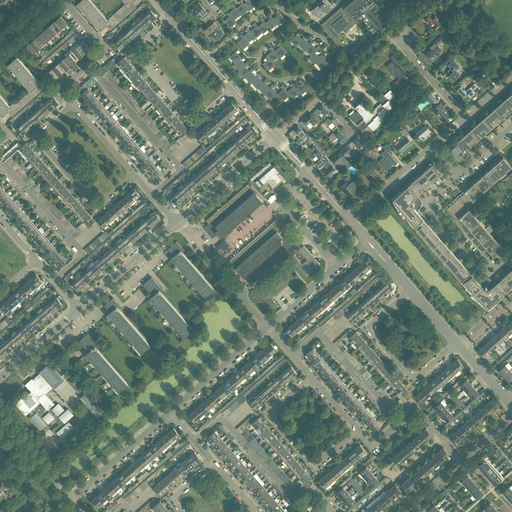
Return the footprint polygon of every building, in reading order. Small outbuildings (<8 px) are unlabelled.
[(92,4),(88,0),(81,0),(77,4),(78,4),(80,7),(81,6),(85,11),(92,4)] [(242,15),(248,9),(249,9),(244,4),(240,0),(239,1),(241,4),(236,8),(241,14),(242,15)] [(249,10),(256,5),(252,0),(248,0),(244,4),(249,9),(248,9),(249,10)] [(317,18),(332,5),(327,0),(322,0),(315,6),(314,6),(310,9),(317,18)] [(353,0),(352,0),(348,0),(322,24),(336,40),(338,39),(342,36),(339,32),(344,28),(347,31),(356,23),(355,23),(357,21),(355,19),(358,17),(359,18),(361,16),(360,15),(364,12),(365,12),(364,13),(366,15),(366,14),(368,16),(367,16),(369,18),(370,18),(374,23),(373,23),(375,25),(376,25),(377,26),(377,27),(378,29),(379,28),(380,29),(392,19),(385,11),(383,13),(375,3),(378,1),(377,0),(353,0)] [(210,14),(199,2),(189,10),(194,15),(198,11),(202,15),(200,17),(203,20),(206,23),(211,19),(208,16),(210,14)] [(111,25),(131,7),(128,5),(127,3),(107,20),(109,22),(111,25)] [(91,19),(98,12),(92,4),(85,11),(86,13),(91,19)] [(237,22),(237,21),(235,19),(241,14),(236,8),(233,4),(231,6),(234,9),(229,13),(237,22)] [(110,30),(137,7),(136,7),(133,10),(131,7),(111,25),(113,27),(110,30)] [(152,21),(156,18),(157,17),(151,10),(146,14),(152,21)] [(279,25),(285,19),(277,10),(276,12),(278,14),(273,18),(273,19),(279,25)] [(105,19),(98,12),(91,19),(92,20),(92,19),(98,26),(97,26),(100,29),(99,30),(100,30),(109,22),(107,20),(106,19),(105,19)] [(230,27),(237,22),(229,13),(229,12),(227,14),(229,16),(224,21),(230,27)] [(148,25),(152,21),(146,14),(142,18),(148,25)] [(279,25),(273,19),(273,18),(270,14),(268,16),(270,18),(266,23),(265,23),(270,28),(271,29),(277,24),(279,25)] [(433,18),(430,15),(428,17),(428,16),(424,19),(430,25),(433,22),(435,24),(439,21),(435,16),(433,18)] [(64,27),(68,24),(61,16),(57,19),(64,27)] [(143,29),(148,25),(142,18),(137,22),(143,29)] [(263,33),(270,28),(265,23),(266,23),(262,18),(260,20),(262,23),(258,27),(263,32),(262,32),(263,33)] [(61,30),(64,27),(57,19),(54,22),(61,30)] [(214,22),(211,19),(206,23),(208,26),(204,30),(209,34),(214,30),(218,35),(215,37),(218,40),(225,34),(214,21),(214,22)] [(57,33),(61,30),(54,22),(50,25),(57,33)] [(138,33),(143,29),(137,22),(132,26),(138,33)] [(263,32),(258,27),(255,23),(253,25),(255,27),(251,31),(247,27),(247,28),(255,37),(256,38),(262,32),(263,32)] [(54,36),(56,34),(57,33),(50,25),(47,28),(54,36)] [(134,37),(138,33),(132,26),(128,30),(134,37)] [(441,35),(449,29),(446,26),(439,32),(441,35)] [(50,39),(54,36),(47,28),(43,31),(50,39)] [(250,43),(249,42),(255,37),(247,28),(246,29),(248,32),(243,36),(250,43)] [(129,41),(134,37),(128,30),(123,34),(129,41)] [(47,42),(50,39),(43,31),(40,34),(47,42)] [(44,45),(47,42),(40,34),(37,37),(44,45)] [(125,45),(129,41),(123,34),(119,38),(125,45)] [(243,49),(250,43),(243,36),(242,34),(240,36),(242,38),(238,43),(243,49)] [(301,39),(297,34),(290,40),(296,46),(305,38),(304,37),(301,39)] [(432,61),(442,52),(443,52),(437,45),(444,40),(441,36),(429,47),(432,49),(427,54),(432,61)] [(40,48),(44,45),(37,37),(33,40),(40,48)] [(120,49),(125,45),(119,38),(114,42),(120,49)] [(309,43),(305,39),(305,38),(296,46),(296,47),(298,45),(304,51),(305,50),(312,44),(313,43),(312,41),(309,43)] [(37,51),(40,48),(33,40),(30,43),(37,51)] [(87,52),(90,49),(82,40),(78,43),(80,44),(87,52)] [(33,54),(35,52),(37,51),(30,43),(26,46),(33,54)] [(281,58),(287,52),(279,43),(277,44),(280,47),(275,51),(279,56),(281,58)] [(76,47),(83,55),(87,52),(80,44),(76,47)] [(316,49),(312,44),(305,50),(311,56),(320,48),(319,46),(316,49)] [(80,58),(83,55),(76,47),(73,50),(80,58)] [(279,56),(275,51),(271,47),(269,48),(272,51),(267,55),(267,56),(273,62),(279,56)] [(319,57),(315,52),(320,48),(311,56),(309,58),(314,64),(316,63),(322,57),(324,56),(322,55),(319,57)] [(76,61),(80,58),(73,50),(71,52),(69,53),(76,61)] [(240,56),(236,52),(236,51),(229,57),(235,64),(240,59),(244,56),(243,54),(240,56)] [(73,64),(76,61),(69,53),(66,56),(73,64)] [(70,67),(73,64),(66,56),(63,59),(70,67)] [(101,77),(104,75),(109,70),(117,63),(120,60),(116,56),(97,72),(101,77)] [(273,62),(267,56),(266,57),(268,60),(263,64),(269,70),(276,65),(273,62)] [(23,65),(16,58),(18,57),(17,57),(8,65),(9,64),(12,67),(16,71),(23,65)] [(121,68),(128,62),(124,57),(120,60),(117,63),(121,68)] [(327,62),(322,57),(316,63),(321,69),(331,61),(329,60),(327,62)] [(66,70),(70,67),(63,59),(59,62),(66,70)] [(244,64),(240,59),(235,64),(234,65),(239,71),(245,66),(249,63),(247,61),(244,64)] [(453,81),(460,75),(456,70),(460,66),(454,59),(448,65),(451,68),(448,70),(451,74),(449,76),(453,81)] [(63,73),(66,70),(59,62),(56,65),(63,73)] [(125,72),(132,66),(128,62),(121,68),(125,72)] [(363,77),(372,69),(366,62),(364,64),(364,65),(357,71),(363,77)] [(22,79),(29,73),(23,65),(16,71),(18,73),(17,74),(22,79)] [(59,76),(63,73),(56,65),(52,68),(56,72),(59,76)] [(129,77),(136,71),(132,66),(125,72),(129,77)] [(249,71),(245,66),(239,71),(238,72),(244,79),(245,78),(252,72),(253,71),(252,69),(249,71)] [(49,71),(56,79),(59,76),(56,72),(52,68),(49,71)] [(133,81),(140,75),(136,71),(129,77),(133,81)] [(489,80),(492,78),(486,71),(483,74),(489,80)] [(256,77),(252,72),(245,78),(251,84),(252,83),(258,77),(260,76),(258,74),(256,77)] [(36,80),(29,73),(22,79),(23,80),(24,80),(29,86),(28,87),(31,90),(30,90),(30,91),(16,103),(15,101),(9,106),(8,104),(7,105),(1,98),(0,98),(0,110),(1,111),(0,112),(3,115),(2,116),(11,108),(16,113),(12,116),(41,91),(44,89),(41,86),(38,88),(36,86),(40,83),(40,82),(39,82),(37,79),(36,80)] [(140,75),(133,81),(132,83),(136,87),(137,86),(144,80),(140,75)] [(84,92),(88,88),(95,83),(96,81),(97,80),(93,76),(80,87),(84,92)] [(262,82),(258,77),(252,83),(257,89),(258,88),(265,83),(267,81),(265,80),(262,82)] [(311,92),(318,87),(309,77),(308,79),(310,81),(305,86),(308,89),(311,92)] [(141,90),(148,84),(144,80),(137,86),(141,90)] [(302,95),(308,89),(305,86),(300,80),(298,81),(301,84),(296,88),(300,92),(302,95)] [(269,87),(265,83),(258,88),(264,95),(265,94),(272,88),(273,87),(272,85),(269,87)] [(293,98),(300,92),(296,88),(292,83),(290,84),(292,87),(288,91),(290,95),(293,98)] [(465,102),(480,89),(475,83),(466,91),(461,86),(457,90),(463,96),(461,98),(465,102)] [(145,95),(152,89),(148,84),(141,90),(145,95)] [(284,100),(290,95),(288,91),(282,85),(281,87),(283,89),(277,94),(276,95),(279,98),(280,96),(284,100)] [(390,113),(388,111),(394,106),(390,101),(396,95),(391,90),(393,87),(391,85),(384,94),(384,95),(388,100),(382,104),(381,103),(378,105),(371,111),(367,106),(364,108),(360,103),(356,107),(360,112),(359,113),(358,114),(356,111),(355,112),(350,116),(349,117),(355,123),(362,130),(368,125),(373,131),(379,125),(385,119),(384,118),(390,113)] [(92,93),(88,88),(84,92),(81,94),(85,99),(92,93)] [(271,100),(276,95),(277,94),(272,88),(265,94),(271,100)] [(149,99),(156,93),(152,89),(145,95),(149,99)] [(89,104),(96,98),(92,93),(85,99),(89,104)] [(153,104),(160,98),(156,93),(149,99),(153,104)] [(434,98),(430,94),(432,93),(426,98),(430,103),(431,101),(433,102),(435,100),(434,98)] [(464,150),(511,107),(511,94),(457,143),(457,142),(456,142),(457,143),(450,149),(460,160),(467,154),(464,150)] [(48,100),(54,107),(59,103),(53,96),(48,100)] [(94,108),(100,102),(96,98),(89,104),(94,108)] [(157,109),(164,103),(160,98),(153,104),(156,107),(157,109)] [(50,111),(54,107),(48,100),(44,104),(50,111)] [(97,113),(104,107),(100,102),(94,108),(97,113)] [(161,113),(168,107),(164,103),(157,109),(161,113)] [(233,113),(238,109),(237,108),(234,105),(232,103),(227,106),(233,113)] [(450,114),(440,104),(441,103),(432,111),(433,110),(442,121),(442,122),(451,114),(450,114)] [(45,115),(50,111),(44,104),(39,108),(45,115)] [(330,113),(322,104),(313,112),(316,115),(314,117),(318,122),(321,120),(318,116),(322,113),(325,117),(330,113)] [(229,117),(233,113),(227,106),(223,111),(229,117)] [(101,117),(108,111),(104,107),(97,113),(101,117)] [(165,118),(172,112),(168,107),(161,113),(165,118)] [(41,119),(45,115),(39,108),(35,112),(41,119)] [(105,122),(112,116),(108,111),(101,117),(105,122)] [(224,121),(229,117),(223,111),(218,114),(224,121)] [(422,113),(420,111),(416,115),(418,116),(417,116),(423,122),(427,118),(422,112),(422,113)] [(36,123),(41,119),(35,112),(30,116),(36,123)] [(169,122),(176,116),(172,112),(165,118),(169,122)] [(318,122),(314,117),(311,113),(302,120),(305,124),(302,126),(306,130),(309,128),(306,125),(310,121),(314,126),(318,122)] [(220,125),(224,121),(218,114),(214,118),(220,125)] [(340,123),(333,114),(324,122),(328,126),(332,123),(336,127),(331,130),(333,133),(338,128),(339,128),(337,126),(340,123)] [(32,127),(36,123),(30,116),(26,120),(32,127)] [(109,126),(116,120),(112,116),(105,122),(109,126)] [(173,127),(180,121),(176,116),(169,122),(173,127)] [(215,129),(220,125),(214,118),(209,122),(215,129)] [(27,131),(32,127),(26,120),(21,124),(27,131)] [(113,131),(120,125),(116,120),(109,126),(113,131)] [(177,132),(184,125),(180,121),(173,127),(177,132)] [(22,135),(27,131),(21,124),(20,122),(15,126),(22,135)] [(211,133),(215,129),(209,122),(205,126),(211,133)] [(117,135),(124,130),(120,125),(113,131),(117,135)] [(183,142),(186,140),(182,136),(184,134),(188,130),(184,125),(177,132),(181,136),(179,138),(183,142)] [(305,134),(298,125),(289,133),(293,137),(297,134),(301,138),(302,137),(304,140),(308,136),(306,133),(305,134)] [(422,139),(431,132),(425,125),(416,133),(422,139)] [(206,137),(211,133),(205,126),(200,130),(206,137)] [(254,137),(258,133),(255,129),(253,127),(252,126),(248,130),(254,137)] [(347,140),(338,129),(338,128),(333,133),(329,136),(333,141),(337,137),(341,141),(340,142),(342,145),(347,140)] [(405,136),(409,133),(404,128),(401,131),(405,136)] [(121,140),(128,134),(124,130),(117,135),(121,140)] [(201,142),(206,137),(200,130),(195,135),(201,142)] [(249,141),(254,137),(248,130),(243,134),(249,141)] [(126,145),(132,139),(128,134),(121,140),(126,145)] [(245,145),(249,141),(243,134),(239,138),(245,145)] [(308,155),(317,147),(309,139),(310,138),(308,136),(304,140),(305,142),(308,147),(304,150),(308,155)] [(360,141),(357,137),(348,144),(352,149),(356,145),(360,150),(367,144),(363,139),(360,141)] [(401,152),(412,143),(406,137),(396,146),(401,152)] [(240,149),(245,145),(239,138),(234,142),(240,149)] [(130,149),(136,143),(132,139),(126,145),(130,149)] [(11,156),(19,149),(22,146),(18,142),(0,157),(0,158),(3,163),(6,160),(11,156)] [(236,153),(240,149),(234,142),(230,146),(236,153)] [(24,153),(31,147),(26,143),(22,146),(19,149),(24,153)] [(133,154),(140,148),(136,143),(130,149),(133,154)] [(386,144),(385,143),(382,145),(386,149),(381,153),(384,156),(378,162),(386,171),(396,161),(388,152),(391,149),(387,143),(386,144)] [(356,153),(352,149),(348,144),(340,152),(344,156),(348,153),(351,157),(356,153)] [(231,157),(236,153),(230,146),(225,150),(231,157)] [(28,158),(35,152),(31,147),(24,153),(28,158)] [(324,156),(317,147),(308,155),(312,159),(316,156),(320,160),(321,159),(323,162),(327,158),(325,155),(324,156)] [(138,159),(144,153),(140,148),(133,154),(138,159)] [(226,161),(231,157),(225,150),(220,154),(226,161)] [(32,163),(39,157),(35,152),(28,158),(32,163)] [(347,161),(344,156),(340,152),(331,160),(335,164),(339,160),(343,165),(345,163),(347,161)] [(141,163),(148,157),(144,153),(138,159),(141,163)] [(222,165),(226,161),(220,154),(216,158),(222,165)] [(363,159),(369,167),(359,176),(368,186),(379,177),(371,168),(374,165),(366,156),(363,159)] [(36,167),(42,161),(39,157),(32,163),(36,167)] [(146,168),(152,162),(148,157),(141,163),(146,168)] [(511,166),(503,157),(503,158),(504,158),(466,192),(465,191),(464,191),(466,192),(448,208),(458,220),(461,217),(494,255),(494,256),(494,255),(493,256),(494,256),(503,248),(502,248),(502,249),(468,210),(469,210),(469,209),(476,203),(473,200),(472,199),(510,166),(511,166),(511,167),(511,166)] [(217,169),(222,165),(216,158),(211,162),(217,169)] [(327,177),(336,169),(328,160),(329,160),(327,158),(323,162),(324,164),(327,169),(323,172),(327,177)] [(40,172),(47,166),(42,161),(36,167),(40,172)] [(149,172),(156,166),(152,162),(146,168),(149,172)] [(213,173),(217,169),(211,162),(207,166),(213,173)] [(273,167),(269,162),(255,175),(259,179),(255,182),(260,187),(267,181),(274,189),(283,181),(284,182),(288,178),(276,164),(273,167)] [(441,173),(433,163),(433,164),(434,165),(431,167),(430,167),(424,172),(424,173),(418,179),(417,178),(411,184),(408,187),(408,186),(401,192),(401,191),(400,192),(401,192),(399,194),(398,193),(394,197),(394,196),(393,197),(394,197),(393,198),(392,198),(392,199),(392,200),(394,202),(397,207),(400,212),(401,212),(404,216),(405,217),(405,216),(408,219),(414,225),(413,226),(419,232),(420,232),(425,238),(424,238),(430,245),(431,244),(436,251),(438,255),(446,248),(416,212),(417,211),(415,210),(419,204),(419,203),(419,202),(414,197),(416,195),(415,194),(440,172),(441,173)] [(44,176),(51,170),(47,166),(40,172),(44,176)] [(153,177),(160,171),(156,166),(149,172),(153,177)] [(208,177),(213,173),(207,166),(202,170),(208,177)] [(48,181),(55,175),(51,170),(44,176),(48,181)] [(204,181),(208,177),(202,170),(198,174),(204,181)] [(157,181),(164,175),(160,171),(153,177),(157,181)] [(199,185),(204,181),(198,174),(193,178),(199,185)] [(353,199),(360,193),(354,186),(358,182),(350,174),(344,179),(348,184),(343,189),(347,195),(349,194),(353,199)] [(52,185),(59,179),(55,175),(48,181),(52,185)] [(195,189),(199,185),(193,178),(188,182),(195,189)] [(56,190),(63,184),(59,179),(52,185),(56,190)] [(190,193),(195,189),(188,182),(184,186),(190,193)] [(221,237),(262,201),(247,183),(201,223),(214,237),(218,234),(221,237)] [(60,195),(67,188),(63,184),(56,190),(60,195)] [(185,197),(190,193),(184,186),(179,190),(185,197)] [(64,199),(71,193),(67,188),(60,195),(64,199)] [(142,197),(137,192),(134,188),(130,192),(136,199),(137,201),(142,197)] [(181,201),(185,197),(179,190),(175,194),(181,201)] [(0,199),(3,203),(10,197),(6,192),(0,197),(0,199)] [(131,203),(136,199),(130,192),(125,196),(131,203)] [(68,204),(75,198),(71,193),(64,199),(68,204)] [(176,205),(181,201),(175,194),(168,200),(171,204),(173,202),(176,205)] [(127,207),(131,203),(125,196),(121,200),(127,207)] [(7,208),(14,202),(10,197),(3,203),(7,208)] [(72,208),(79,202),(75,198),(68,204),(72,208)] [(122,211),(127,207),(121,200),(116,204),(122,211)] [(17,204),(14,202),(7,208),(11,212),(18,206),(20,204),(19,202),(17,204)] [(76,213),(83,207),(79,202),(72,208),(76,213)] [(118,215),(122,211),(116,204),(112,208),(118,215)] [(15,217),(22,211),(18,206),(11,212),(15,217)] [(80,217),(87,211),(83,207),(76,213),(80,217)] [(113,219),(118,215),(112,208),(107,212),(113,219)] [(19,221),(26,215),(22,211),(15,217),(19,221)] [(84,222),(87,219),(91,216),(87,211),(80,217),(84,222)] [(108,223),(113,219),(107,212),(102,216),(108,223)] [(156,223),(161,219),(155,212),(150,216),(156,223)] [(24,226),(30,220),(26,215),(19,221),(24,226)] [(104,227),(108,223),(102,216),(98,221),(104,227)] [(152,227),(156,223),(150,216),(146,220),(152,227)] [(28,231),(35,225),(30,220),(24,226),(28,231)] [(147,231),(152,227),(146,220),(141,224),(147,231)] [(142,235),(147,231),(141,224),(136,228),(142,235)] [(294,240),(285,230),(280,224),(272,225),(230,261),(254,288),(291,255),(290,255),(286,259),(280,253),(294,240)] [(32,235),(39,229),(35,225),(28,231),(32,235)] [(138,238),(142,235),(136,228),(132,232),(138,238)] [(36,240),(43,234),(39,229),(32,235),(36,240)] [(133,243),(138,238),(132,232),(127,236),(133,243)] [(40,244),(47,238),(43,234),(36,240),(40,244)] [(129,247),(133,243),(127,236),(123,240),(129,247)] [(44,249),(51,243),(47,238),(40,244),(44,249)] [(124,251),(129,247),(123,240),(118,244),(124,251)] [(213,289),(182,254),(183,253),(181,250),(183,248),(177,241),(168,249),(174,256),(171,258),(171,259),(172,258),(174,261),(175,261),(181,267),(180,268),(186,274),(192,280),(191,280),(197,287),(197,286),(203,293),(202,293),(205,296),(204,297),(205,297),(214,289),(214,288),(213,289)] [(223,254),(231,247),(226,241),(218,248),(223,254)] [(48,253),(55,247),(51,243),(44,249),(48,253)] [(119,255),(124,251),(118,244),(113,248),(119,255)] [(320,264),(303,245),(289,257),(290,258),(290,257),(297,265),(296,265),(306,277),(320,264)] [(52,258),(59,252),(56,249),(55,247),(48,253),(52,258)] [(115,259),(119,255),(113,248),(109,252),(115,259)] [(477,283),(446,248),(438,255),(441,258),(442,257),(447,264),(452,271),(453,270),(458,276),(458,277),(464,283),(470,289),(469,290),(472,293),(471,293),(472,294),(475,298),(476,298),(480,302),(484,305),(484,306),(487,308),(488,308),(489,308),(490,307),(494,303),(495,303),(494,302),(495,300),(496,301),(496,300),(502,294),(502,293),(505,290),(505,291),(511,285),(511,283),(511,270),(495,286),(494,285),(493,286),(488,281),(487,281),(486,281),(480,284),(478,282),(477,283)] [(56,262),(62,256),(59,252),(52,258),(56,262)] [(110,263),(115,259),(109,252),(104,256),(110,263)] [(60,267),(67,261),(62,256),(56,262),(60,267)] [(106,267),(110,263),(104,256),(100,260),(106,267)] [(370,268),(374,264),(368,257),(363,261),(370,268)] [(101,271),(106,267),(100,260),(95,264),(101,271)] [(365,272),(370,268),(363,261),(359,265),(365,272)] [(97,275),(101,271),(95,264),(91,268),(97,275)] [(361,276),(365,272),(359,265),(355,269),(361,276)] [(92,279),(97,275),(91,268),(86,272),(92,279)] [(271,298),(295,276),(288,268),(264,289),(259,284),(250,291),(267,311),(276,303),(271,298)] [(356,280),(361,276),(355,269),(350,273),(356,280)] [(88,283),(92,279),(86,272),(82,276),(88,283)] [(351,284),(356,280),(350,273),(345,277),(351,284)] [(42,281),(39,278),(36,274),(32,278),(38,285),(39,287),(44,283),(42,281)] [(83,287),(88,283),(82,276),(77,280),(83,287)] [(192,329),(161,294),(162,293),(161,292),(159,290),(162,288),(152,277),(143,285),(153,296),(150,298),(150,299),(151,298),(153,301),(154,301),(159,307),(159,308),(164,314),(165,314),(171,320),(170,320),(176,327),(176,326),(182,333),(181,333),(184,336),(183,337),(184,337),(193,329),(193,328),(192,329)] [(347,288),(351,284),(345,277),(341,281),(347,288)] [(33,289),(38,285),(32,278),(27,282),(33,289)] [(78,291),(83,287),(77,280),(72,284),(78,291)] [(390,291),(394,287),(388,280),(384,284),(390,291)] [(342,292),(347,288),(341,281),(336,285),(342,292)] [(29,293),(33,289),(27,282),(23,286),(29,293)] [(385,295),(390,291),(384,284),(379,288),(385,295)] [(338,296),(342,292),(336,285),(332,289),(338,296)] [(24,297),(29,293),(23,286),(18,290),(24,297)] [(381,299),(385,295),(379,288),(375,292),(381,299)] [(333,300),(338,296),(332,289),(327,293),(333,300)] [(20,301),(24,297),(18,290),(14,294),(20,301)] [(376,303),(381,299),(375,292),(370,296),(376,303)] [(329,304),(333,300),(327,293),(323,297),(329,304)] [(15,305),(20,301),(14,294),(9,298),(15,305)] [(372,307),(376,303),(370,296),(366,300),(372,307)] [(63,304),(60,301),(57,297),(52,301),(58,308),(63,304)] [(149,345),(119,311),(120,310),(118,308),(117,307),(119,304),(113,297),(104,305),(110,312),(107,315),(108,315),(111,318),(111,317),(117,323),(116,324),(122,330),(123,330),(128,336),(127,337),(133,343),(134,343),(139,349),(141,352),(141,353),(145,350),(151,345),(150,345),(149,345)] [(324,308),(329,304),(323,297),(318,301),(324,308)] [(11,309),(15,305),(9,298),(5,302),(11,309)] [(367,311),(372,307),(366,300),(361,304),(367,311)] [(54,312),(56,310),(58,308),(52,301),(48,305),(54,312)] [(319,312),(324,308),(318,301),(313,305),(319,312)] [(0,306),(6,313),(11,309),(5,302),(0,305),(0,306)] [(362,315),(367,311),(361,304),(356,308),(362,315)] [(49,316),(54,312),(48,305),(43,309),(49,316)] [(315,316),(319,312),(313,305),(309,309),(315,316)] [(358,319),(362,315),(356,308),(352,312),(358,319)] [(45,320),(49,316),(43,309),(39,313),(45,320)] [(310,320),(315,316),(309,309),(304,313),(310,320)] [(353,323),(358,319),(352,312),(347,316),(353,323)] [(40,324),(45,320),(39,313),(34,317),(40,324)] [(306,324),(310,320),(304,313),(300,317),(306,324)] [(35,328),(40,324),(34,317),(29,321),(35,328)] [(301,328),(306,324),(300,317),(295,321),(301,328)] [(31,332),(35,328),(29,321),(25,325),(31,332)] [(297,332),(301,328),(295,321),(291,325),(297,332)] [(26,336),(31,332),(25,325),(20,329),(26,336)] [(292,336),(297,332),(291,325),(286,329),(292,336)] [(508,336),(511,331),(507,326),(502,330),(508,336)] [(22,340),(26,336),(20,329),(16,333),(22,340)] [(503,340),(508,336),(502,330),(497,334),(503,340)] [(350,337),(349,338),(352,340),(350,342),(351,344),(353,342),(360,336),(356,332),(354,333),(352,335),(350,337)] [(17,344),(22,340),(16,333),(11,337),(17,344)] [(128,386),(97,351),(98,350),(97,348),(95,347),(98,344),(88,333),(79,341),(89,352),(86,355),(89,358),(90,357),(95,363),(95,364),(100,370),(101,370),(106,376),(106,377),(112,383),(118,389),(117,389),(120,392),(119,393),(120,393),(129,385),(128,386)] [(498,344),(503,340),(497,334),(493,338),(498,344)] [(357,347),(364,341),(360,336),(353,342),(357,347)] [(13,348),(17,344),(11,337),(7,341),(13,348)] [(494,348),(498,344),(493,338),(488,342),(494,348)] [(8,352),(13,348),(7,341),(2,345),(8,352)] [(361,351),(368,345),(364,341),(357,347),(361,351)] [(489,352),(494,348),(488,342),(484,346),(489,352)] [(272,354),(277,350),(276,349),(274,346),(271,343),(266,347),(272,354)] [(365,356),(372,350),(368,345),(361,351),(365,356)] [(489,352),(484,346),(479,350),(485,357),(489,352)] [(268,358),(272,354),(266,347),(262,351),(268,358)] [(310,359),(317,353),(313,348),(306,354),(310,359)] [(369,360),(376,354),(372,350),(365,356),(369,360)] [(263,361),(268,358),(262,351),(257,355),(263,361)] [(350,361),(356,356),(352,352),(346,357),(350,361)] [(314,364),(321,357),(317,353),(310,359),(314,364)] [(373,365),(380,359),(376,354),(369,360),(373,365)] [(258,366),(263,361),(257,355),(252,359),(258,366)] [(318,368),(325,362),(321,357),(314,364),(318,368)] [(254,369),(258,366),(252,359),(248,363),(254,369)] [(378,370),(384,364),(380,359),(373,365),(378,370)] [(459,370),(463,366),(457,359),(453,363),(459,370)] [(322,372),(329,366),(325,362),(318,368),(322,372)] [(54,368),(50,363),(49,363),(46,366),(40,371),(40,372),(41,373),(40,374),(40,373),(35,378),(36,379),(34,380),(32,378),(32,379),(26,384),(25,384),(29,389),(15,401),(26,413),(27,412),(31,417),(31,418),(41,429),(47,424),(45,422),(47,421),(48,423),(54,418),(56,419),(55,420),(59,424),(58,426),(57,425),(52,430),(58,437),(59,436),(58,436),(60,435),(62,438),(74,427),(69,421),(68,422),(67,420),(73,415),(68,409),(64,412),(63,410),(64,409),(59,403),(54,407),(53,405),(55,404),(45,392),(46,391),(47,392),(52,388),(52,387),(53,386),(55,387),(54,388),(55,388),(64,379),(61,376),(62,375),(63,375),(65,373),(57,365),(55,367),(54,368)] [(249,374),(254,369),(248,363),(243,367),(249,374)] [(454,374),(459,370),(453,363),(448,367),(454,374)] [(382,374),(388,368),(384,364),(378,370),(382,374)] [(503,375),(509,370),(505,365),(499,371),(503,375)] [(293,377),(297,373),(291,366),(286,370),(293,377)] [(326,377),(333,371),(329,366),(322,372),(326,377)] [(362,375),(368,370),(364,366),(358,370),(362,375)] [(246,379),(251,375),(249,374),(243,367),(239,371),(245,377),(245,378),(246,379)] [(450,378),(454,374),(448,367),(444,371),(450,378)] [(386,379),(392,373),(388,368),(382,374),(386,379)] [(288,381),(293,377),(286,370),(282,374),(288,381)] [(366,380),(372,375),(368,370),(362,375),(366,380)] [(507,380),(511,375),(511,372),(509,370),(503,375),(507,380)] [(240,381),(245,378),(245,377),(239,371),(234,375),(240,381)] [(330,382),(337,376),(333,371),(326,377),(330,382)] [(445,382),(450,378),(444,371),(439,375),(445,382)] [(390,383),(396,377),(392,373),(386,379),(390,383)] [(283,385),(288,381),(282,374),(277,378),(283,385)] [(236,385),(240,381),(234,375),(230,378),(236,385)] [(441,386),(445,382),(439,375),(435,379),(441,386)] [(334,386),(341,380),(337,376),(330,382),(334,386)] [(394,388),(400,382),(396,377),(390,383),(394,388)] [(233,391),(237,387),(236,386),(236,385),(230,378),(225,383),(231,390),(233,391)] [(279,389),(283,385),(277,378),(273,382),(279,389)] [(343,379),(341,380),(334,386),(338,391),(345,385),(343,382),(345,380),(343,379)] [(436,390),(441,386),(435,379),(430,383),(436,390)] [(464,389),(471,384),(467,379),(460,385),(464,389)] [(80,395),(82,393),(70,380),(68,381),(80,395)] [(274,393),(279,389),(273,382),(268,386),(274,393)] [(398,392),(404,386),(400,382),(394,388),(398,392)] [(226,394),(231,390),(225,383),(220,387),(226,394)] [(431,394),(436,390),(430,383),(425,387),(431,394)] [(468,394),(475,388),(471,384),(464,389),(468,394)] [(342,395),(349,389),(345,385),(338,391),(342,395)] [(270,397),(274,393),(268,386),(264,390),(270,397)] [(402,397),(402,396),(405,395),(407,393),(409,391),(404,386),(398,392),(402,397)] [(222,398),(226,394),(220,387),(216,391),(222,398)] [(427,398),(431,394),(425,387),(421,391),(427,398)] [(472,399),(479,393),(475,388),(468,394),(472,399)] [(346,400),(353,394),(349,389),(342,395),(346,400)] [(265,401),(270,397),(264,390),(259,394),(265,401)] [(217,402),(222,398),(216,391),(211,395),(217,402)] [(422,402),(427,398),(421,391),(416,395),(422,402)] [(386,402),(392,397),(388,393),(382,398),(386,402)] [(97,416),(102,412),(86,394),(81,398),(97,416)] [(261,405),(265,401),(259,394),(255,398),(261,405)] [(350,404),(357,398),(353,394),(346,400),(350,404)] [(213,406),(217,402),(211,395),(207,399),(213,406)] [(254,398),(253,396),(248,400),(250,402),(256,409),(261,405),(255,398),(254,398)] [(357,398),(350,404),(354,409),(361,403),(363,401),(359,397),(357,398)] [(391,407),(396,402),(392,397),(386,402),(391,407)] [(208,410),(213,406),(207,399),(202,403),(208,410)] [(494,410),(498,406),(493,399),(488,403),(494,410)] [(438,412),(445,406),(441,402),(434,407),(438,412)] [(208,410),(202,403),(198,407),(204,414),(206,416),(210,412),(208,410)] [(358,413),(365,407),(361,403),(354,409),(358,413)] [(489,414),(494,410),(488,403),(483,407),(489,414)] [(442,417),(449,411),(445,406),(438,412),(442,417)] [(199,418),(204,414),(198,407),(193,411),(199,418)] [(362,418),(369,412),(365,407),(358,413),(362,418)] [(485,418),(489,414),(483,407),(479,411),(485,418)] [(194,422),(199,418),(193,411),(188,415),(194,422)] [(446,422),(453,416),(449,411),(442,417),(446,422)] [(480,422),(485,418),(479,411),(474,415),(480,422)] [(366,423),(373,417),(369,412),(362,418),(366,423)] [(475,426),(480,422),(474,415),(470,419),(475,426)] [(256,428),(263,422),(259,417),(257,419),(254,421),(252,423),(256,428)] [(371,427),(377,421),(373,417),(366,423),(371,427)] [(471,430),(475,426),(470,419),(465,423),(471,430)] [(371,427),(375,432),(375,431),(378,429),(381,426),(377,421),(371,427)] [(260,432),(266,426),(263,422),(256,428),(260,432)] [(466,434),(471,430),(465,423),(460,427),(466,434)] [(264,437),(270,431),(266,426),(260,432),(264,437)] [(462,438),(466,434),(460,427),(456,431),(462,438)] [(175,438),(180,435),(174,428),(169,432),(175,438)] [(428,438),(432,435),(426,428),(422,431),(428,438)] [(208,443),(218,435),(215,431),(207,438),(209,440),(207,442),(208,443)] [(268,442),(274,435),(270,431),(264,437),(268,442)] [(424,441),(428,438),(422,431),(418,435),(424,441)] [(457,442),(462,438),(456,431),(451,435),(457,442)] [(171,442),(175,438),(169,432),(165,436),(171,442)] [(248,442),(254,437),(250,433),(244,438),(248,442)] [(213,445),(221,438),(218,435),(208,443),(209,444),(211,443),(213,445)] [(272,446),(278,440),(274,435),(268,442),(272,446)] [(421,445),(424,441),(418,435),(415,438),(421,445)] [(166,446),(171,442),(165,436),(160,440),(166,446)] [(252,447),(258,442),(254,437),(248,442),(252,447)] [(214,450),(224,441),(221,438),(213,445),(215,447),(213,449),(214,450)] [(417,448),(421,445),(415,438),(411,441),(417,448)] [(127,494),(186,442),(185,440),(182,443),(181,442),(179,444),(180,445),(126,493),(127,494)] [(162,450),(166,446),(160,440),(156,444),(162,450)] [(276,451),(283,445),(278,440),(272,446),(276,451)] [(219,452),(227,445),(224,441),(214,450),(215,451),(217,450),(219,452)] [(413,451),(417,448),(411,441),(407,444),(413,451)] [(256,452),(262,447),(258,442),(252,447),(256,452)] [(157,454),(162,450),(156,444),(151,448),(157,454)] [(362,455),(366,451),(360,444),(356,449),(362,455)] [(409,455),(413,451),(407,444),(403,448),(409,455)] [(220,457),(230,448),(227,445),(219,452),(221,454),(219,456),(220,457)] [(280,455),(287,449),(283,445),(276,451),(280,455)] [(260,456),(266,451),(262,447),(256,452),(260,456)] [(445,458),(449,454),(443,447),(439,451),(445,458)] [(153,458),(157,454),(151,448),(147,452),(153,458)] [(225,458),(233,452),(230,448),(220,457),(221,458),(223,456),(225,458)] [(406,458),(409,455),(403,448),(400,451),(406,458)] [(284,460),(291,454),(287,449),(280,455),(284,460)] [(357,459),(362,455),(356,449),(351,453),(357,459)] [(200,464),(201,463),(199,461),(202,459),(195,451),(191,454),(200,464)] [(265,461),(270,456),(266,451),(260,456),(265,461)] [(402,461),(406,458),(400,451),(396,454),(402,461)] [(442,461),(445,458),(439,451),(436,454),(442,461)] [(148,462),(153,458),(147,452),(142,455),(148,462)] [(226,464),(236,455),(233,452),(225,458),(227,461),(225,462),(226,464)] [(352,463),(357,459),(351,453),(346,456),(352,463)] [(200,464),(191,454),(188,457),(195,465),(197,463),(198,465),(200,464)] [(288,464),(295,458),(291,454),(284,460),(288,464)] [(398,464),(402,461),(396,454),(392,458),(398,464)] [(438,464),(442,461),(436,454),(432,457),(438,464)] [(144,466),(148,462),(142,455),(138,459),(144,466)] [(231,465),(239,458),(236,455),(226,464),(227,465),(229,463),(231,465)] [(269,465),(274,460),(270,456),(265,461),(269,465)] [(348,467),(352,463),(346,456),(342,460),(348,467)] [(483,456),(474,464),(478,468),(488,459),(487,460),(483,456)] [(193,470),(194,469),(192,467),(195,465),(188,457),(184,460),(193,470)] [(434,467),(438,464),(432,457),(428,461),(434,467)] [(232,470),(242,462),(239,458),(231,465),(233,467),(231,469),(232,470)] [(292,469),(299,463),(295,458),(288,464),(292,469)] [(394,468),(398,464),(392,458),(388,461),(394,468)] [(139,470),(144,466),(138,459),(133,463),(139,470)] [(488,459),(478,468),(479,468),(483,472),(491,464),(488,459)] [(193,470),(184,460),(181,463),(188,471),(190,469),(192,471),(193,470)] [(273,470),(278,465),(274,460),(269,465),(273,470)] [(343,471),(348,467),(342,460),(337,464),(343,471)] [(430,471),(434,467),(428,461),(424,464),(430,471)] [(237,472),(245,465),(242,462),(232,470),(233,472),(235,470),(237,472)] [(134,474),(139,470),(133,463),(128,468),(134,474)] [(186,476),(187,475),(186,473),(188,471),(181,463),(178,466),(186,476)] [(296,473),(303,467),(299,463),(292,469),(296,473)] [(339,475),(343,471),(337,464),(333,468),(339,475)] [(426,474),(430,471),(424,464),(421,467),(426,474)] [(491,464),(483,472),(486,476),(495,468),(491,464)] [(238,477),(248,468),(245,465),(237,472),(239,474),(237,476),(238,477)] [(277,474),(282,470),(278,465),(273,470),(277,474)] [(186,476),(178,466),(174,469),(181,477),(183,475),(185,477),(186,476)] [(364,477),(371,471),(366,466),(360,472),(364,477)] [(300,478),(307,472),(303,467),(296,473),(300,478)] [(423,477),(426,474),(421,467),(417,471),(423,477)] [(130,479),(134,474),(128,468),(124,472),(130,479)] [(243,479),(251,472),(248,468),(238,477),(239,478),(241,477),(243,479)] [(334,479),(339,475),(333,468),(328,472),(334,479)] [(495,468),(486,476),(490,480),(499,473),(495,468)] [(179,482),(181,481),(179,479),(181,477),(174,469),(171,472),(179,482)] [(281,479),(286,474),(282,470),(277,474),(281,479)] [(368,482),(375,476),(371,471),(364,477),(368,482)] [(419,481),(423,477),(417,471),(413,474),(419,481)] [(125,483),(130,479),(124,472),(119,476),(125,483)] [(179,482),(171,472),(167,475),(174,483),(176,481),(178,483),(179,482)] [(244,484),(254,475),(251,472),(243,479),(245,481),(243,483),(244,484)] [(307,480),(309,479),(311,477),(307,472),(300,478),(304,483),(305,482),(307,480)] [(330,483),(334,479),(328,472),(324,476),(330,483)] [(465,472),(458,478),(462,482),(469,476),(465,472)] [(499,473),(490,480),(494,485),(503,477),(499,473)] [(285,483),(290,479),(286,474),(281,479),(285,483)] [(415,484),(419,481),(413,474),(409,477),(415,484)] [(173,488),(174,487),(172,485),(174,483),(167,475),(164,478),(173,488)] [(249,486),(257,479),(254,475),(244,484),(245,485),(247,483),(249,486)] [(120,487),(125,483),(119,476),(114,480),(120,487)] [(325,487),(330,483),(324,476),(319,481),(325,487)] [(372,486),(379,481),(375,476),(368,482),(372,486)] [(469,476),(462,482),(465,486),(472,481),(469,477),(469,476)] [(411,487),(415,484),(409,477),(405,480),(411,487)] [(173,488),(164,478),(161,481),(167,489),(170,487),(171,489),(173,488)] [(250,491),(260,482),(257,479),(249,486),(251,488),(249,490),(250,491)] [(289,488),(294,483),(290,479),(285,483),(289,488)] [(116,491),(120,487),(114,480),(110,484),(116,491)] [(407,491),(411,487),(405,480),(402,484),(407,491)] [(166,494),(167,493),(165,491),(167,489),(161,481),(157,484),(166,494)] [(472,481),(465,486),(469,490),(476,485),(472,481)] [(255,492),(263,486),(260,482),(250,491),(251,492),(253,490),(255,492)] [(293,493),(298,488),(294,483),(289,488),(293,493)] [(111,495),(116,491),(110,484),(105,488),(111,495)] [(166,494),(157,484),(154,487),(160,495),(163,493),(165,495),(166,494)] [(396,496),(401,491),(395,484),(390,489),(396,496)] [(476,485),(469,490),(473,495),(479,489),(476,485)] [(256,498),(266,489),(263,486),(255,492),(257,495),(255,496),(256,498)] [(341,497),(347,492),(343,487),(336,493),(341,497)] [(511,490),(509,487),(502,492),(506,496),(511,491),(511,490)] [(107,499),(111,495),(105,488),(101,492),(107,499)] [(261,499),(269,492),(266,489),(256,498),(257,499),(259,497),(261,499)] [(391,500),(396,496),(390,489),(385,494),(391,500)] [(479,489),(473,495),(476,499),(483,493),(479,489)] [(102,503),(107,499),(101,492),(96,496),(102,503)] [(262,504),(272,496),(269,492),(261,499),(263,501),(261,503),(262,504)] [(345,502),(351,496),(347,492),(341,497),(345,502)] [(385,505),(391,500),(385,494),(380,498),(385,505)] [(97,507),(102,503),(96,496),(91,500),(97,507)] [(267,506),(274,499),(272,496),(262,504),(263,505),(265,504),(267,506)] [(349,507),(355,501),(351,496),(345,502),(349,507)] [(380,509),(385,505),(380,498),(374,503),(380,509)] [(268,511),(277,502),(274,499),(267,506),(269,508),(267,510),(268,511)] [(157,503),(155,505),(152,507),(155,511),(165,502),(164,501),(162,503),(160,500),(157,503)] [(431,501),(425,507),(429,511),(435,505),(431,501)] [(156,511),(160,511),(166,507),(164,505),(166,504),(165,502),(155,511),(156,511)] [(271,511),(273,511),(280,506),(277,502),(268,511),(271,511)] [(373,511),(377,511),(380,509),(374,503),(369,507),(373,511)] [(490,503),(484,509),(486,511),(488,511),(494,507),(490,503)]
